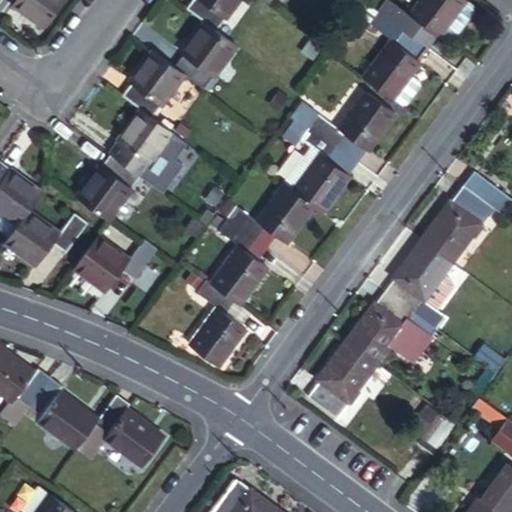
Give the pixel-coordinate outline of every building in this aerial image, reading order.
[(13,0),(9,6),(37,27),(58,0),(13,0)] [(192,0),(186,9),(203,21),(216,31),(226,18),(227,19),(241,0),(192,0)] [(477,5),(476,0),(417,0),(413,5),(406,0),(384,0),(382,4),(411,25),(422,11),(432,19),(450,32),(457,32),(477,5)] [(366,69),(395,91),(423,54),(412,45),(401,38),(411,25),(382,4),(373,17),(394,32),(366,69)] [(411,25),(421,33),(432,19),(422,11),(411,25)] [(173,67),(184,75),(204,89),(213,77),(215,78),(238,48),(216,31),(203,21),(179,53),(182,55),(173,67)] [(412,45),(421,33),(411,25),(401,38),(412,45)] [(123,94),(140,106),(152,115),(159,105),(162,107),(184,75),(173,67),(152,51),(128,82),(130,84),(123,94)] [(319,110),(308,124),(337,145),(347,132),(366,147),(396,108),(366,85),(336,123),(319,110)] [(118,140),(110,151),(139,172),(147,162),(148,163),(173,131),(152,115),(140,106),(116,138),(118,140)] [(317,150),(289,187),(310,204),(319,210),(347,172),(328,157),(337,145),(308,124),(299,136),(317,150)] [(347,132),(337,145),(356,160),(366,147),(347,132)] [(356,160),(337,145),(328,157),(347,172),(356,160)] [(97,164),(75,193),(106,216),(108,218),(130,189),(128,187),(139,172),(110,151),(99,165),(97,164)] [(4,169),(0,165),(0,212),(14,222),(21,212),(26,206),(38,189),(7,165),(4,169)] [(511,199),(472,170),(460,186),(490,208),(500,216),(511,199)] [(233,201),(223,214),(253,237),(263,224),(274,232),(284,239),(310,204),(289,187),(281,181),(254,217),(233,201)] [(205,193),(213,199),(222,188),(213,182),(205,193)] [(446,201),(418,238),(450,261),(490,208),(460,186),(449,203),(446,201)] [(21,212),(14,222),(1,239),(32,261),(48,239),(61,249),(83,218),(70,209),(56,229),(26,206),(21,212)] [(232,299),(236,302),(265,264),(256,257),(244,249),(253,237),(223,214),(214,226),(235,242),(206,280),(232,299)] [(108,218),(106,216),(69,268),(103,291),(120,267),(132,276),(154,245),(141,236),(137,240),(108,218)] [(263,224),(253,237),(265,245),(274,232),(263,224)] [(265,245),(253,237),(244,249),(256,257),(265,245)] [(392,279),(382,291),(411,313),(420,300),(440,274),(450,261),(418,238),(389,276),(392,279)] [(193,287),(199,279),(186,268),(180,276),(193,287)] [(450,281),(440,274),(420,300),(432,310),(450,286),(450,281)] [(206,280),(201,276),(199,279),(193,287),(192,288),(214,304),(186,341),(214,362),(241,325),(239,323),(223,311),(232,299),(206,280)] [(342,340),(373,363),(386,344),(408,360),(432,329),(411,313),(382,291),(372,304),(370,303),(342,340)] [(232,299),(223,311),(239,323),(248,311),(236,302),(232,299)] [(432,310),(420,300),(411,313),(432,329),(441,316),(432,310)] [(369,367),(373,363),(342,340),(313,379),(316,382),(305,395),(332,416),(348,396),(369,367)] [(28,370),(0,348),(0,394),(6,400),(10,394),(23,404),(44,374),(32,364),(28,370)] [(57,383),(44,374),(23,404),(35,413),(31,418),(71,448),(93,419),(94,417),(54,388),(57,383)] [(115,389),(94,417),(93,419),(71,448),(82,456),(85,455),(102,432),(141,460),(162,431),(124,402),(127,398),(115,389)] [(424,406),(419,413),(427,420),(433,412),(424,406)] [(427,420),(419,413),(408,428),(420,437),(416,442),(430,453),(451,426),(433,412),(427,420)] [(511,446),(511,424),(503,418),(488,437),(508,452),(511,446)] [(488,476),(460,511),(510,511),(511,510),(511,468),(503,462),(490,478),(488,476)] [(279,511),(249,488),(243,495),(230,484),(209,511),(279,511)] [(76,511),(48,491),(31,511),(76,511)]
